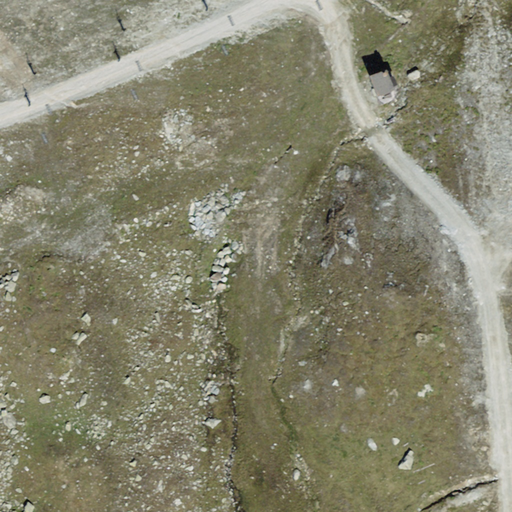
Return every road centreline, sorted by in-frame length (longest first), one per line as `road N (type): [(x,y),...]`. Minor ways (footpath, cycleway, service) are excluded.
road 1 (track): [(324,0),(355,108),(466,228),(495,314),(511,487)]
road 2 (track): [(283,0),(0,117)]
